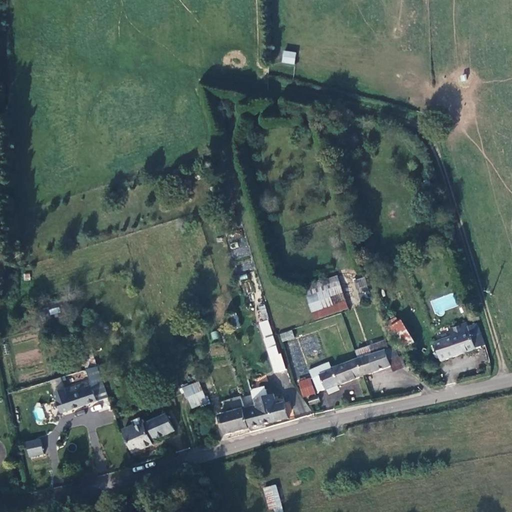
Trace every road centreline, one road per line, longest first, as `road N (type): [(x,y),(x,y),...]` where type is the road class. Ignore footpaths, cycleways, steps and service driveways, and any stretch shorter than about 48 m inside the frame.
road 1 (unclassified): [(511,378),(73,494),(0,506)]
road 2 (track): [(205,74),(405,118),(430,131),(504,379)]
